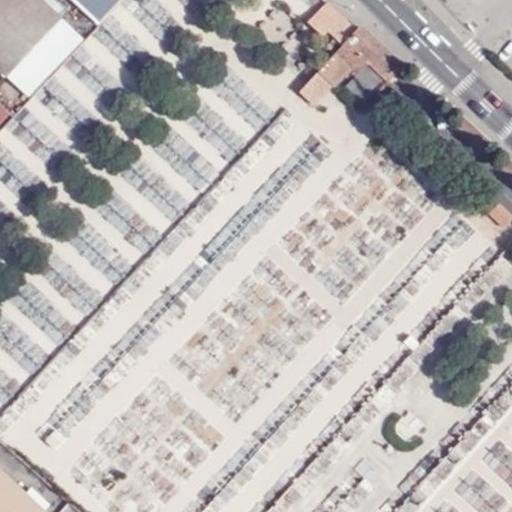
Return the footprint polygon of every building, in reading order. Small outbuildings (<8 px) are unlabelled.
[(43,0),(0,0),(0,70),(8,77),(63,19),(43,0)] [(324,36),(328,31),(343,44),(357,30),(328,2),(309,22),(324,36)] [(28,97),(82,37),(63,19),(8,77),(28,97)] [(387,82),(402,66),(360,26),(357,30),(343,44),(300,91),(315,104),(334,85),(336,88),(352,72),(357,77),(369,65),(387,82)] [(357,77),(375,94),(387,82),(369,65),(357,77)] [(0,122),(10,112),(0,102),(0,122)] [(0,511),(44,511),(0,471),(0,511)]
